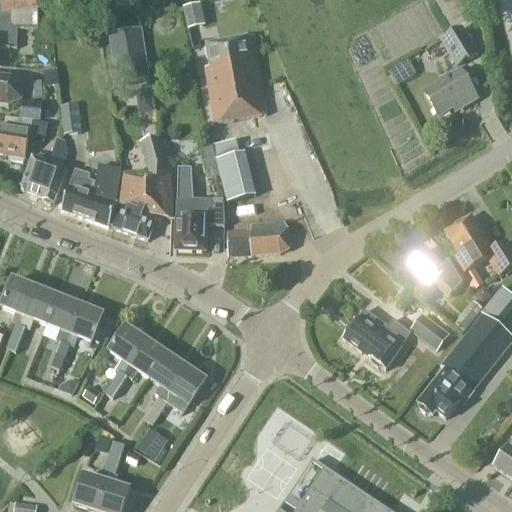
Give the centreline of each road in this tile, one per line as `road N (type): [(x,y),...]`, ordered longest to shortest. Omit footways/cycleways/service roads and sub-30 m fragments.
road 1 (unclassified): [(273,343),(310,285),(345,250),(511,146)]
road 2 (tertiary): [(273,343),(202,292),(0,203)]
road 3 (tertiary): [(505,511),(273,343)]
road 4 (residential): [(166,511),(273,343)]
